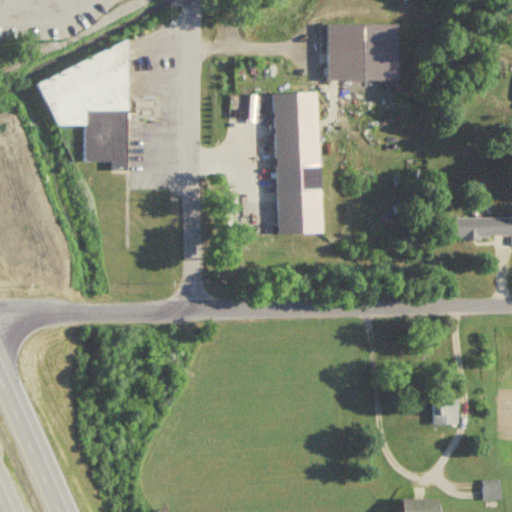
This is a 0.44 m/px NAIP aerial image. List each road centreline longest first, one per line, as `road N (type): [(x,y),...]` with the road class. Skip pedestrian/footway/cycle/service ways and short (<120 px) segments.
road 1 (residential): [(0,312),(511,307)]
road 2 (residential): [(192,311),(191,0)]
road 3 (trunk): [(57,511),(0,380)]
